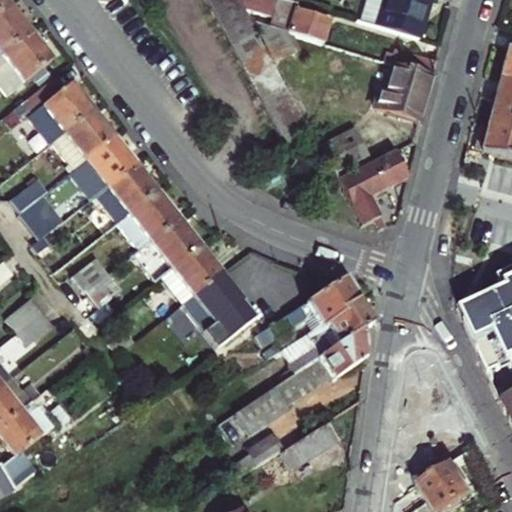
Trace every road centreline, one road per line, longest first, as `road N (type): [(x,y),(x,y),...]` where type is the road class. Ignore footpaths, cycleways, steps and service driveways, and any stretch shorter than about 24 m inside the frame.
road 1 (residential): [(405,275),(291,236),(223,200),(59,0)]
road 2 (residential): [(405,275),(478,0)]
road 3 (residential): [(405,275),(361,511)]
road 4 (residential): [(511,474),(405,275)]
